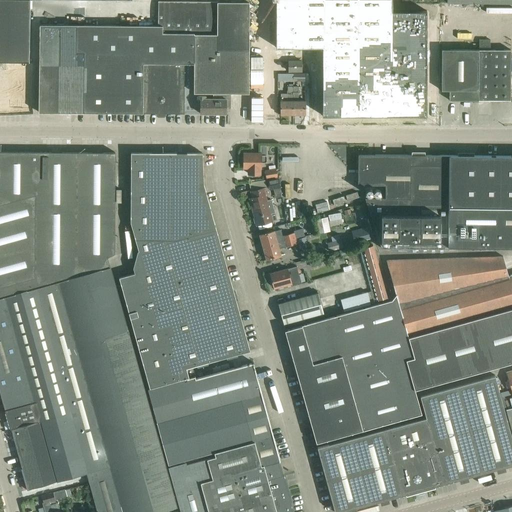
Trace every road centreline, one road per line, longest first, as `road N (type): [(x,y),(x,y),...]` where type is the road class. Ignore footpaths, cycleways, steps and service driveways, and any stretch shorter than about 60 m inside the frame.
road 1 (unclassified): [(314,511),(223,198),(223,135)]
road 2 (unclassified): [(511,135),(223,135)]
road 3 (unclassified): [(125,264),(123,132)]
road 4 (unclassified): [(123,132),(0,131)]
